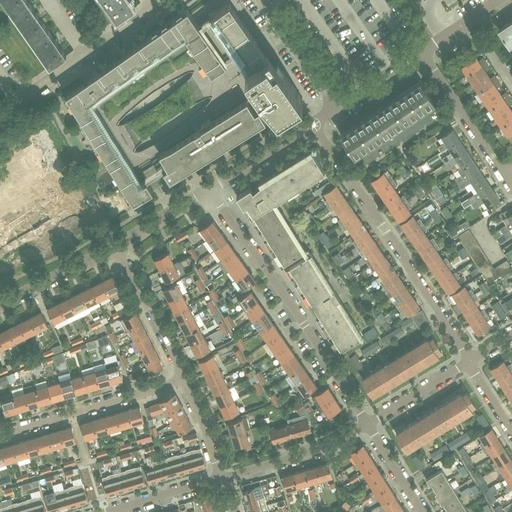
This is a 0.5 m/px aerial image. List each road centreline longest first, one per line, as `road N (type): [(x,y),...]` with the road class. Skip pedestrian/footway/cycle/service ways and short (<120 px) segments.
road 1 (residential): [(366,423),(210,188)]
road 2 (residential): [(469,360),(314,126)]
road 3 (residential): [(182,380),(0,434)]
road 4 (residential): [(220,477),(328,445),(366,423)]
road 5 (residential): [(182,380),(116,245)]
road 6 (residential): [(503,174),(422,52)]
road 7 (residential): [(337,108),(261,0)]
road 8 (residential): [(0,304),(116,245)]
road 9 (residential): [(210,188),(314,126)]
road 10 (residential): [(366,423),(469,360)]
